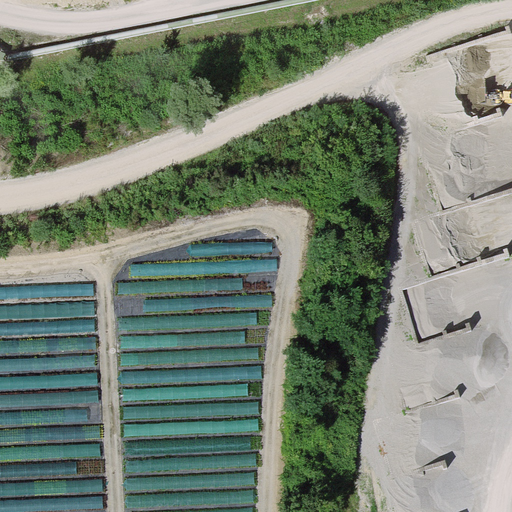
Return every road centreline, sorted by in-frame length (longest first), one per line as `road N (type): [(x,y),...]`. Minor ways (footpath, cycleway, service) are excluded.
road 1 (track): [(293,248),(281,223),(257,218),(102,256),(0,263)]
road 2 (track): [(265,511),(293,248)]
road 3 (track): [(102,256),(115,511)]
